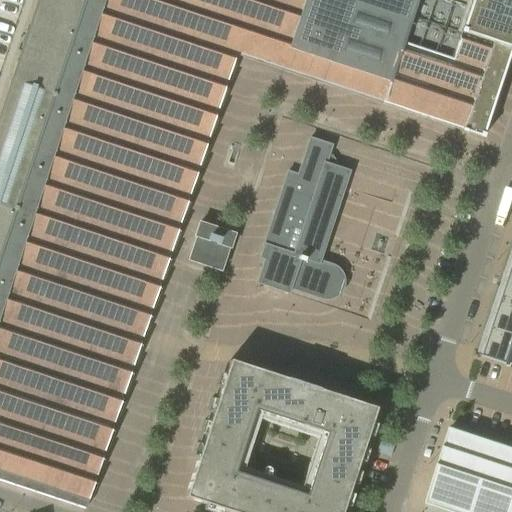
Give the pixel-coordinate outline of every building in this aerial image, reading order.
[(83,507),(234,53),(480,135),(509,50),(511,41),(511,0),(37,0),(0,113),(0,481),(83,509),(83,507)] [(229,157),(212,208),(261,224),(266,206),(273,208),(270,217),(261,244),(262,244),(258,256),(263,257),(255,281),(287,291),(288,287),(319,298),(322,299),(325,299),(328,299),(331,298),(334,296),(336,294),(338,292),(340,289),(342,281),(343,278),(343,276),(342,273),(341,270),(339,267),(336,265),(334,264),(331,263),(317,258),(347,170),(323,162),(330,144),(308,136),(302,155),(285,149),(282,159),(233,143),(231,150),(225,148),(223,155),(229,157)] [(196,234),(188,257),(220,268),(228,245),(229,246),(234,232),(199,220),(194,234),(196,234)] [(511,271),(504,269),(495,297),(511,302),(511,271)] [(511,302),(495,297),(485,325),(511,334),(511,302)] [(511,334),(485,325),(475,355),(478,356),(510,367),(511,360),(511,334)] [(226,511),(340,511),(375,409),(318,390),(286,379),(285,380),(229,361),(184,498),(226,511)] [(511,511),(511,448),(450,428),(425,504),(449,511),(511,511)]
